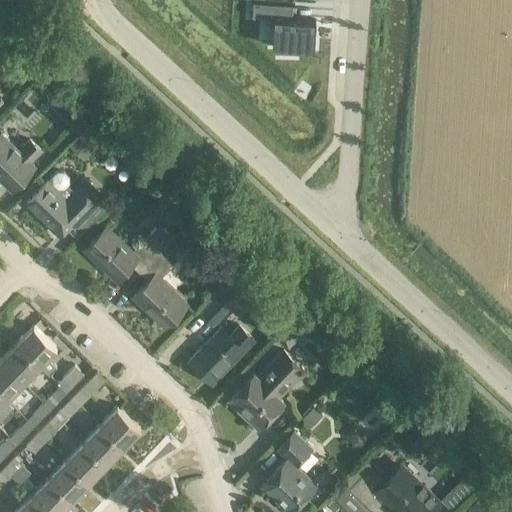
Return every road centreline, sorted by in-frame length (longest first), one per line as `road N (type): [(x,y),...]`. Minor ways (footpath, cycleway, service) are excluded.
road 1 (residential): [(329,223),(96,0)]
road 2 (residential): [(205,456),(197,423),(68,295),(19,271)]
road 3 (residential): [(329,223),(511,388)]
road 4 (residential): [(362,0),(349,188),(329,223)]
